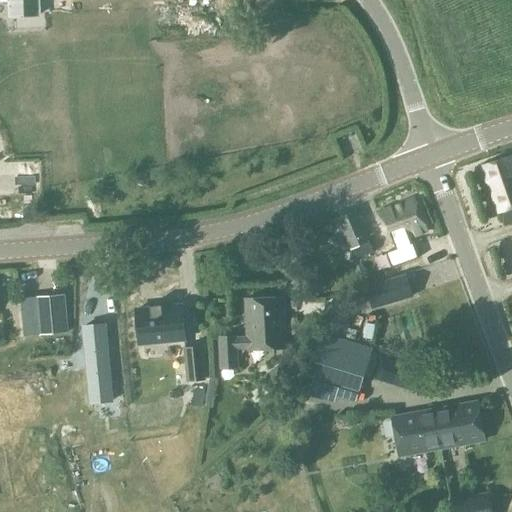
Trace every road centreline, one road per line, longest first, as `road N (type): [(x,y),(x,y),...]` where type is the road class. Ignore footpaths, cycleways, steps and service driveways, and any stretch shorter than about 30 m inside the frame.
road 1 (tertiary): [(0,252),(191,238),(430,158)]
road 2 (unclassified): [(511,384),(430,158)]
road 3 (unclassified): [(430,158),(407,77),(368,0)]
